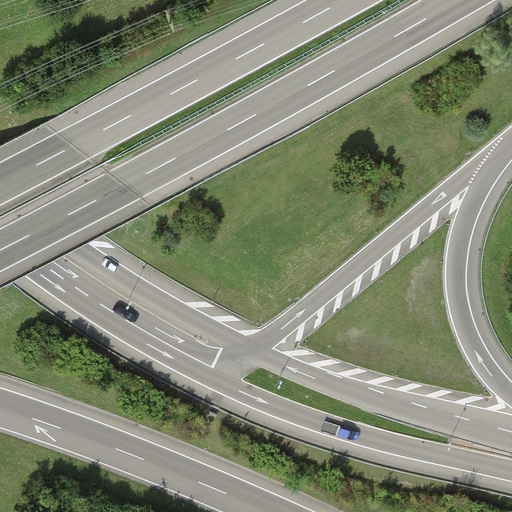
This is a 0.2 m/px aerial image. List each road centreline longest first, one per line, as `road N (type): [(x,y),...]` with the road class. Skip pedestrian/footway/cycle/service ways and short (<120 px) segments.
road 1 (motorway): [(0,251),(460,0)]
road 2 (motorway): [(346,0),(0,185)]
road 3 (motorway): [(257,350),(511,145)]
road 4 (motorway): [(210,378),(372,441),(511,474)]
road 5 (motorway): [(257,350),(127,274),(0,180)]
road 6 (motorway): [(266,511),(0,408)]
road 7 (motorway): [(511,433),(327,382),(257,350)]
road 8 (motorway): [(511,391),(476,342),(460,290),(467,227),(511,149)]
road 9 (motorway): [(0,244),(104,318),(210,378)]
